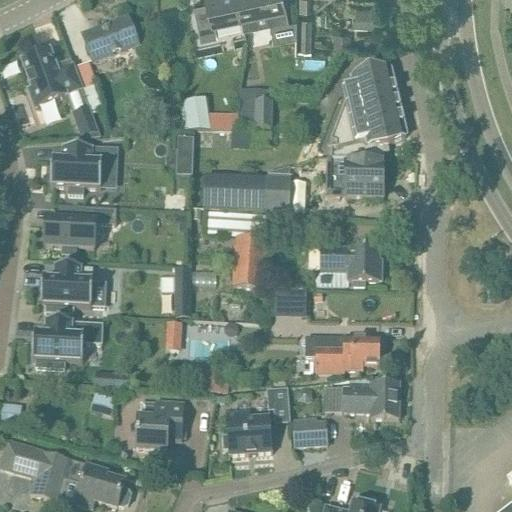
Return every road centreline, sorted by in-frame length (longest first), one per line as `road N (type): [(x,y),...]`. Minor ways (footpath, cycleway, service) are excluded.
road 1 (residential): [(184,511),(188,501),(433,444),(435,367),(455,329)]
road 2 (residential): [(408,0),(434,153),(433,288),(455,329)]
road 3 (tertiary): [(437,0),(459,128),(484,189),(511,228)]
road 4 (residential): [(0,135),(17,229),(0,334)]
road 5 (tertiary): [(511,180),(472,71),(463,0)]
